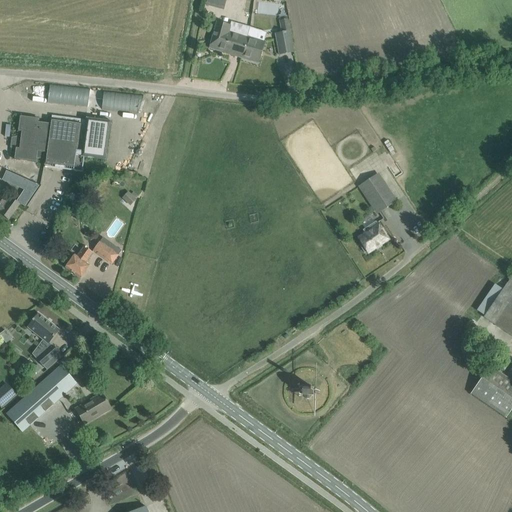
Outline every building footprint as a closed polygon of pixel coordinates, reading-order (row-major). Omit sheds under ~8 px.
[(204,0),(204,3),(222,8),(224,0),(204,0)] [(260,2),(258,11),(277,15),(278,5),(260,2)] [(294,52),(286,11),(278,13),(281,33),(275,34),(279,55),(294,52)] [(213,39),(210,49),(242,59),(258,64),(259,59),(261,54),(265,41),(263,41),(249,36),(248,36),(249,30),(250,29),(232,24),(232,26),(218,22),(213,39)] [(102,91),(100,107),(140,114),(143,98),(102,91)] [(10,155),(14,156),(13,160),(37,163),(37,158),(46,159),(45,163),(55,164),(55,168),(64,169),(65,166),(72,167),(72,171),(83,172),(83,171),(82,171),(84,158),(106,161),(112,121),(86,118),(85,120),(52,116),(51,124),(38,122),(38,119),(20,116),(18,130),(21,131),(21,136),(17,136),(11,137),(10,148),(11,148),(10,155)] [(139,143),(148,122),(143,120),(134,140),(139,143)] [(379,213),(394,202),(377,176),(361,186),(379,213)] [(0,210),(1,212),(0,213),(9,219),(19,206),(10,199),(8,202),(4,199),(1,203),(0,201),(0,193),(1,192),(0,191),(0,210)] [(132,207),(138,200),(129,192),(123,199),(132,207)] [(367,251),(368,253),(377,248),(376,247),(379,245),(380,246),(389,240),(379,225),(378,225),(376,222),(363,230),(365,234),(358,238),(363,245),(361,247),(365,253),(367,251)] [(119,254),(100,242),(94,252),(113,264),(119,254)] [(65,268),(80,278),(89,266),(84,262),(92,252),(84,247),(77,257),(74,255),(65,268)] [(511,276),(484,317),(511,336),(511,276)] [(28,328),(50,344),(60,330),(38,314),(28,328)] [(0,336),(4,343),(12,337),(5,329),(0,332),(0,336)] [(52,345),(36,359),(43,366),(59,352),(52,345)] [(13,366),(16,369),(17,368),(19,371),(25,367),(20,361),(13,366)] [(61,366),(7,414),(23,432),(62,397),(61,397),(58,393),(73,380),(61,366)] [(471,394),(506,418),(511,409),(511,381),(489,366),(471,394)] [(0,407),(1,409),(17,395),(7,383),(0,389),(0,407)] [(300,391),(300,393),(307,399),(309,399),(315,393),(315,390),(309,384),(306,384),(300,391)] [(84,422),(99,413),(100,415),(111,408),(102,394),(75,410),(84,424),(85,424),(84,422)]
